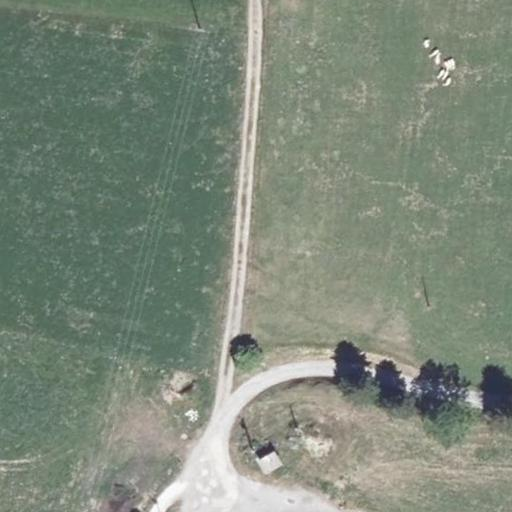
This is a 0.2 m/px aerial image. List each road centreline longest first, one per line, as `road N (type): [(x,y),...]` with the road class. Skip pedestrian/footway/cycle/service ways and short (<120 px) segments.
road 1 (track): [(255,0),(247,178),(220,416)]
road 2 (unclassified): [(222,511),(213,435),(220,416),(270,373),(331,368),(511,404)]
